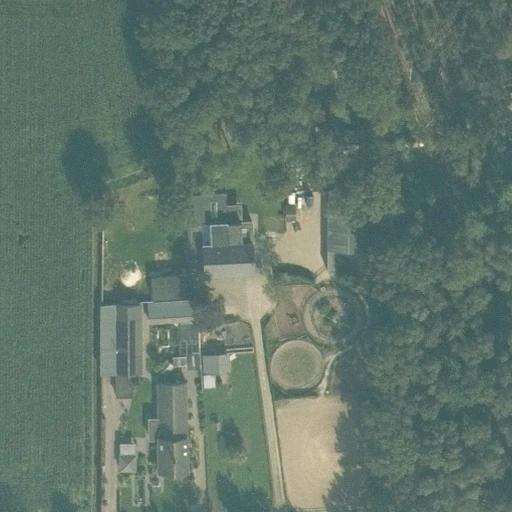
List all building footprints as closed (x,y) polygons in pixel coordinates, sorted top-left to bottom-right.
[(325,249),(325,269),(371,270),(372,250),(365,250),(367,201),(326,201),(325,249)] [(292,204),(281,205),(282,220),(293,220),(292,204)] [(240,221),(226,222),(228,272),(252,271),(251,241),(241,241),(240,221)] [(228,272),(226,222),(211,222),(212,243),(202,243),(203,273),(228,272)] [(194,298),(146,301),(147,323),(195,321),(194,298)] [(99,303),(99,343),(113,343),(113,372),(131,372),(138,372),(139,372),(139,371),(139,358),(139,330),(139,303),(113,303),(99,303)] [(215,354),(201,355),(202,374),(217,373),(215,354)] [(170,470),(170,475),(182,475),(182,470),(186,470),(185,437),(186,437),(185,382),(156,383),(157,419),(149,419),(149,438),(157,437),(157,471),(170,470)] [(1,461),(3,493),(62,489),(59,450),(44,451),(43,442),(14,445),(15,460),(1,461)]
